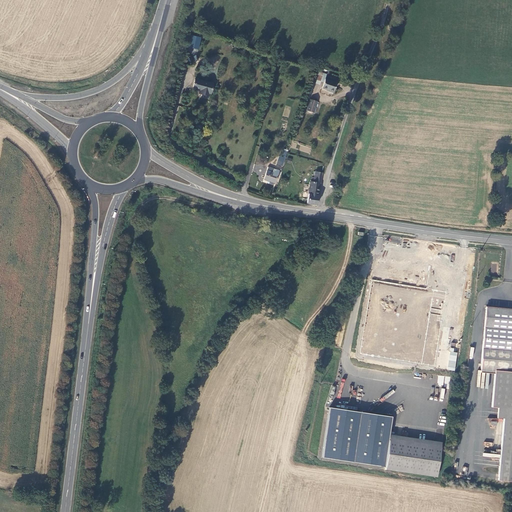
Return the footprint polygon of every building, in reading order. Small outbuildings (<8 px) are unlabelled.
[(199,38),(193,36),(191,48),(196,49),(199,38)] [(332,93),(336,83),(325,79),(324,81),(322,88),(328,90),(328,91),(332,93)] [(196,80),(193,89),(200,91),(200,94),(208,96),(209,93),(211,94),(213,84),(196,80)] [(316,101),(309,99),(306,110),(313,112),(316,101)] [(279,156),(276,165),(281,167),(284,157),(279,156)] [(275,184),(278,175),(274,174),(267,172),(264,181),(275,184)] [(316,172),(314,178),(312,178),(311,182),(310,182),(307,204),(317,205),(322,174),(316,172)] [(360,355),(405,363),(406,355),(429,359),(439,301),(370,289),(360,355)] [(511,309),(486,307),(481,370),(482,370),(495,371),(511,372),(511,309)] [(457,352),(454,352),(454,348),(450,347),(448,370),(455,371),(457,352)] [(511,372),(495,371),(495,374),(491,409),(497,409),(496,419),(502,420),(497,481),(511,482),(511,372)] [(441,447),(442,443),(391,435),(390,439),(441,447)] [(441,447),(390,439),(385,470),(437,478),(441,447)]
